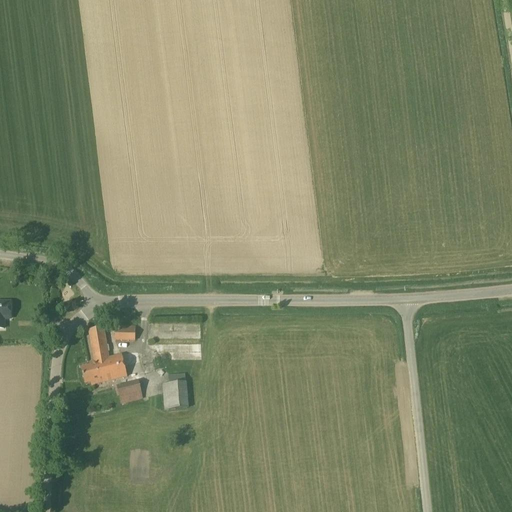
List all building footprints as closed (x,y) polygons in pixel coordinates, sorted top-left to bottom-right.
[(0,303),(0,329),(4,330),(4,319),(11,319),(11,304),(0,303)] [(89,366),(80,368),(85,385),(90,384),(91,386),(127,378),(122,356),(108,359),(103,328),(89,331),(94,362),(88,364),(89,366)] [(115,328),(115,342),(130,342),(135,342),(135,328),(115,328)] [(116,387),(121,405),(143,400),(138,381),(116,387)] [(162,384),(164,410),(189,409),(187,383),(162,384)]
